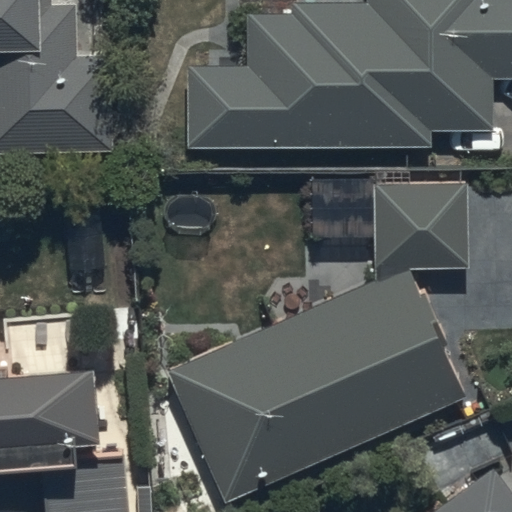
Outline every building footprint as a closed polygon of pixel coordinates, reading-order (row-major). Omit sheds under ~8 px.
[(0,0),(0,147),(108,145),(106,44),(75,45),(73,0),(0,0)] [(246,71),(184,71),(184,153),(428,153),(428,136),(489,136),(489,85),(511,85),(511,0),(363,0),(364,8),(290,8),(290,18),(246,18),(246,71)] [(373,286),(162,378),(222,511),(467,402),(410,276),(463,276),(462,191),(371,192),(373,286)] [(91,388),(0,393),(0,483),(43,481),(44,511),(125,511),(123,462),(96,464),(91,388)] [(511,511),(511,505),(490,477),(442,511),(511,511)]
